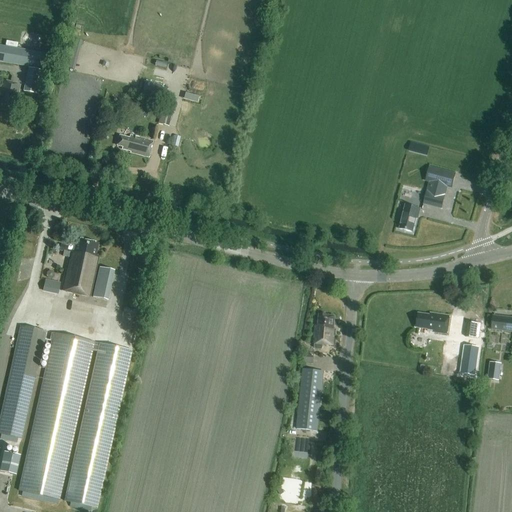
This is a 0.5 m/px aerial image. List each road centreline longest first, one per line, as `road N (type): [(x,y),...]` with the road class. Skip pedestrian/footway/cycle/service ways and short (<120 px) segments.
road 1 (tertiary): [(355,276),(279,265),(0,193)]
road 2 (unclassified): [(333,511),(355,276)]
road 3 (tertiary): [(355,276),(420,274),(483,259)]
road 4 (unclassified): [(483,259),(486,211),(511,141)]
